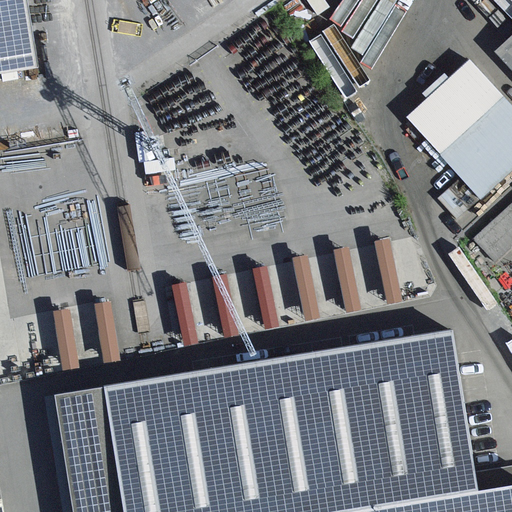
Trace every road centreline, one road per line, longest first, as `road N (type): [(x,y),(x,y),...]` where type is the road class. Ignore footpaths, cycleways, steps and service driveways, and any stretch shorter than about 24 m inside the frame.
road 1 (unknown): [(12,409),(23,392),(465,305)]
road 2 (unknown): [(0,123),(104,97),(119,56),(108,0)]
